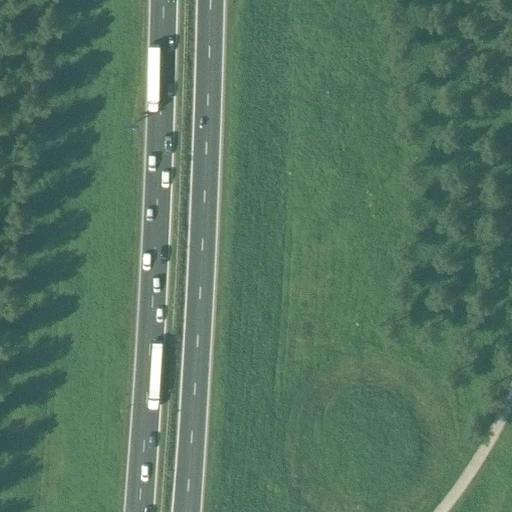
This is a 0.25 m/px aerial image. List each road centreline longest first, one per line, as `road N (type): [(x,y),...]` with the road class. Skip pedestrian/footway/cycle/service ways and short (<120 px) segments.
road 1 (trunk): [(163,0),(138,511)]
road 2 (trunk): [(184,511),(206,0)]
